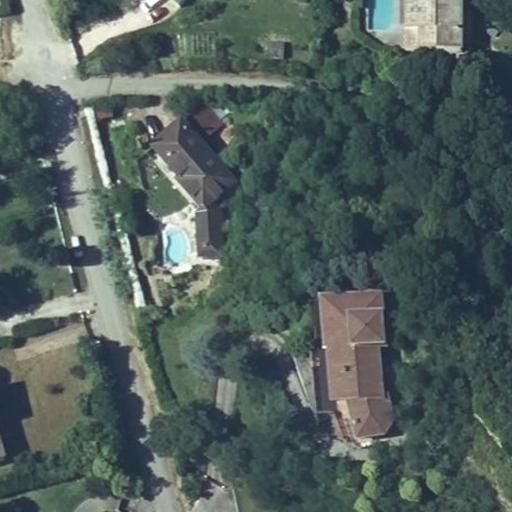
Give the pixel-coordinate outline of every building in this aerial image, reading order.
[(459,0),(411,0),(412,29),(405,29),(405,51),(460,50),(460,13),(459,0)] [(468,14),(460,13),(460,50),(468,52),(468,14)] [(498,79),(478,75),(475,89),(494,94),(498,79)] [(202,134),(219,117),(204,103),(187,120),(202,134)] [(232,181),(182,124),(153,148),(181,179),(179,181),(201,209),(210,201),(232,181)] [(210,201),(201,209),(196,212),(196,248),(203,249),(203,243),(216,243),(217,212),(210,201)] [(216,243),(203,243),(203,249),(196,248),(196,256),(216,257),(216,243)] [(381,295),(323,299),(327,349),(340,350),(344,403),(349,402),(358,441),(383,434),(392,419),(386,396),(382,397),(378,347),(385,346),(381,295)] [(333,415),(333,403),(327,349),(310,350),(317,416),(333,415)] [(340,350),(327,349),(333,403),(344,403),(340,350)]
